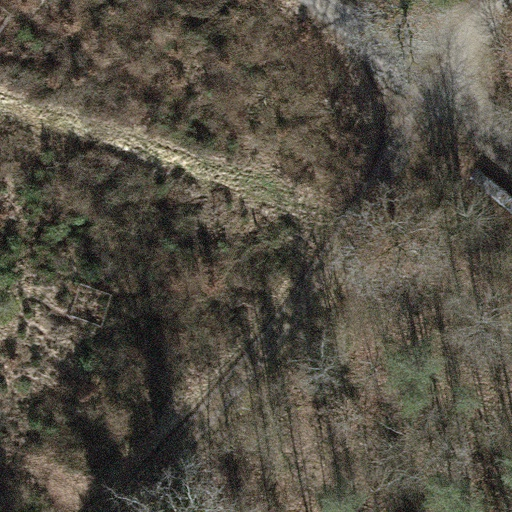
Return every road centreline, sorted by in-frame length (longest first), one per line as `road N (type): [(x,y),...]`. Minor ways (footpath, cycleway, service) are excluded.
road 1 (track): [(124,511),(504,0)]
road 2 (track): [(330,0),(425,111),(511,165)]
